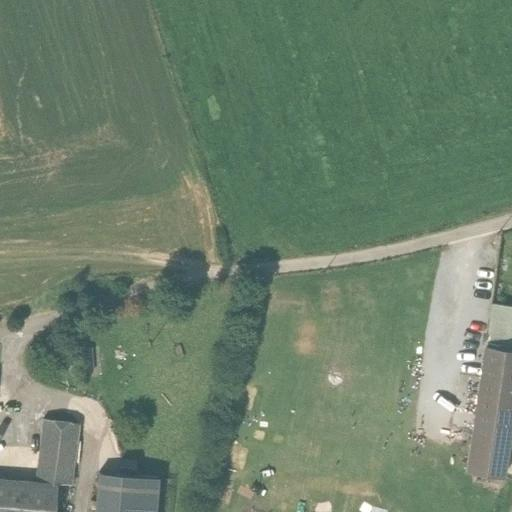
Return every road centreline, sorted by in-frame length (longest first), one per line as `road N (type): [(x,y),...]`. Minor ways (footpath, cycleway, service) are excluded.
road 1 (unclassified): [(511,221),(349,259),(173,285),(17,332)]
road 2 (track): [(8,397),(79,414),(87,428),(79,511)]
